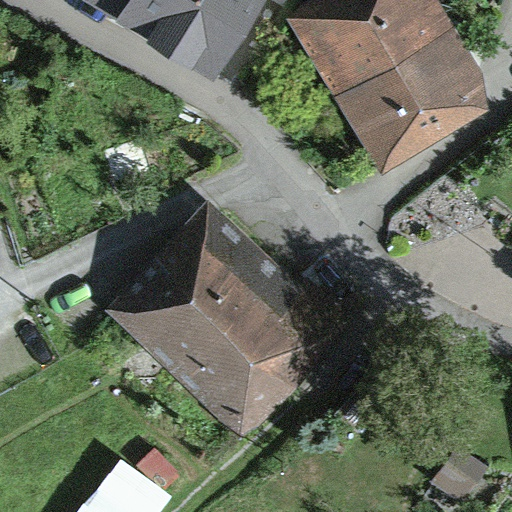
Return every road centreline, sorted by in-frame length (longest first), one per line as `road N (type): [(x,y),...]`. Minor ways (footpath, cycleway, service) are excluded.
road 1 (residential): [(40,0),(120,39),(259,142),(334,229)]
road 2 (residential): [(511,28),(495,103),(334,229)]
road 3 (residential): [(334,229),(429,313),(511,339)]
